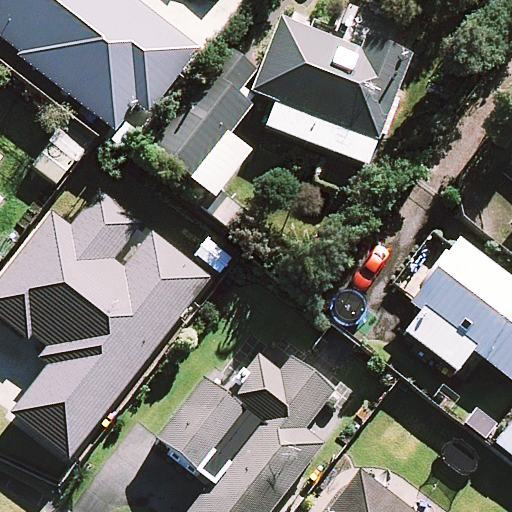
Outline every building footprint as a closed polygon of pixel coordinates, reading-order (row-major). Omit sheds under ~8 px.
[(196,55),(124,0),(1,0),(0,2),(0,49),(111,136),(131,110),(145,120),(196,55)] [(416,34),(344,5),(328,44),(279,25),(250,97),(274,106),(264,131),(361,170),(416,34)] [(88,147),(61,127),(30,168),(57,188),(88,147)] [(250,156),(225,135),(186,183),(210,203),(250,156)] [(208,282),(97,195),(67,233),(49,219),(0,279),(0,324),(39,355),(41,376),(8,417),(65,462),(208,282)] [(219,228),(200,249),(226,273),(245,252),(219,228)] [(511,288),(454,244),(426,280),(412,269),(394,292),(422,314),(404,337),(453,375),(469,355),(511,387),(511,288)] [(332,395),(271,347),(226,404),(199,383),(152,442),(209,487),(189,511),(269,511),(319,450),(300,435),(332,395)] [(473,409),(461,428),(511,462),(511,429),(502,423),(499,427),(473,409)] [(405,511),(356,474),(327,511),(405,511)]
